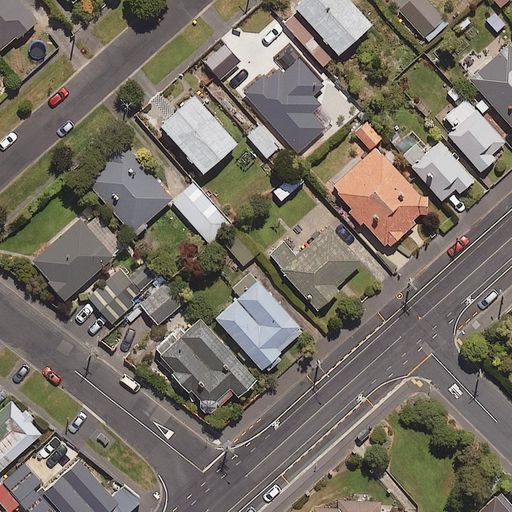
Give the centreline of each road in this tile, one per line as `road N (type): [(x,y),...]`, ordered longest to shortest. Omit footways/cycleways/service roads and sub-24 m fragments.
road 1 (residential): [(0,311),(227,490)]
road 2 (residential): [(0,169),(188,0)]
road 3 (secondary): [(402,334),(227,490)]
road 4 (residential): [(511,440),(402,334)]
road 5 (secondary): [(511,236),(402,334)]
